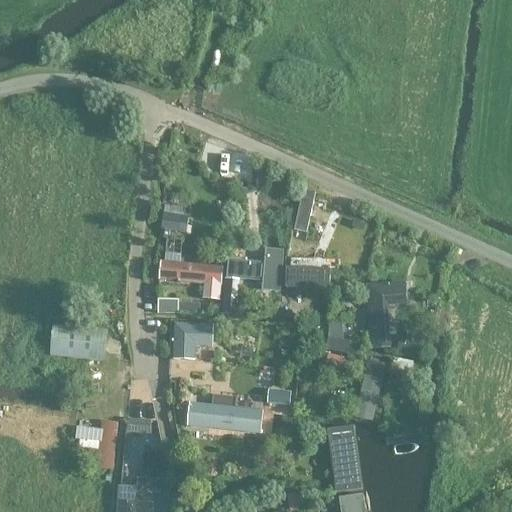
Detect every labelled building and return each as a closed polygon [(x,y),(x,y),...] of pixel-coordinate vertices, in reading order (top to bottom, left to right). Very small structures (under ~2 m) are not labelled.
[(300,197),(293,238),(306,240),(313,199),(300,197)] [(180,232),(182,217),(164,214),(161,229),(180,232)] [(229,262),(228,280),(263,284),(263,285),(262,293),(280,295),(285,253),(267,251),(265,266),(229,262)] [(162,264),(160,282),(205,286),(203,300),(220,302),(223,270),(162,264)] [(287,271),(286,291),(330,292),(331,272),(287,271)] [(231,282),(226,281),(222,313),(236,315),(238,298),(236,298),(238,282),(231,282)] [(408,306),(406,285),(362,289),(363,301),(367,354),(389,352),(386,308),(408,306)] [(177,313),(177,301),(157,301),(157,314),(177,313)] [(217,305),(201,304),(201,313),(216,315),(217,305)] [(435,333),(443,335),(448,314),(438,312),(435,333)] [(104,361),(107,332),(54,326),(51,355),(104,361)] [(175,326),(174,365),(195,365),(196,348),(213,348),(213,327),(175,326)] [(399,344),(397,354),(405,355),(405,357),(412,358),(412,357),(422,358),(426,338),(408,334),(406,345),(399,344)] [(329,339),(327,351),(361,357),(363,349),(350,347),(351,343),(329,339)] [(341,371),(344,359),(330,356),(327,368),(341,371)] [(414,364),(395,361),(393,370),(412,374),(414,364)] [(376,429),(390,370),(371,366),(356,425),(376,429)] [(280,404),(281,390),(268,389),(268,403),(280,404)] [(265,413),(192,408),(190,430),(263,435),(265,413)] [(128,421),(127,435),(152,437),(152,423),(131,421),(128,421)] [(97,469),(112,470),(115,425),(102,424),(97,469)] [(365,492),(355,431),(328,436),(337,496),(365,492)] [(145,456),(145,480),(168,481),(163,454),(145,456)] [(117,511),(137,511),(139,493),(119,491),(117,511)] [(296,495),(287,496),(290,511),(297,511),(305,511),(303,497),(297,498),(296,495)] [(362,511),(361,499),(340,502),(341,511),(362,511)]
